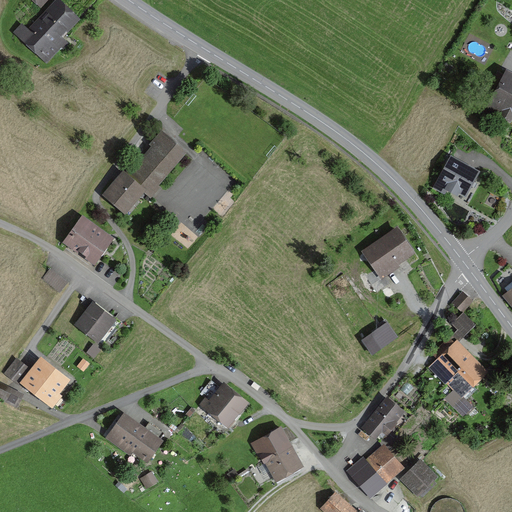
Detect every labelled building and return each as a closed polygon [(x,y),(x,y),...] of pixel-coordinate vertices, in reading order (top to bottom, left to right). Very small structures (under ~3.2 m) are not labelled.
[(58,7),(30,36),(21,28),(16,33),(25,42),(28,39),(42,52),(41,53),(48,60),(62,45),(64,48),(67,45),(58,35),(72,20),(58,7)] [(511,80),(498,73),(486,96),(493,100),(487,111),(499,118),(501,115),(510,120),(511,115),(511,80)] [(149,180),(156,186),(185,152),(162,132),(151,144),(153,147),(128,176),(124,173),(105,195),(124,212),(125,211),(123,210),(134,197),(135,199),(143,189),(142,188),(149,180)] [(456,193),(458,189),(464,192),(475,173),(451,159),(435,188),(446,193),(448,189),(456,193)] [(67,241),(93,259),(108,239),(82,220),(67,241)] [(381,273),(412,252),(397,230),(365,252),(377,269),(366,276),(377,291),(388,284),(381,273)] [(43,278),(60,291),(68,281),(50,268),(43,278)] [(454,303),(462,310),(471,300),(464,293),(454,303)] [(78,325),(104,345),(119,325),(93,305),(78,325)] [(472,408),(460,394),(485,370),(475,359),(472,362),(455,345),(475,326),(464,314),(455,323),(460,328),(434,353),(440,360),(431,368),(446,383),(448,381),(455,388),(445,397),(463,417),(472,408)] [(387,323),(363,339),(373,354),(397,337),(387,323)] [(95,342),(88,351),(96,357),(102,347),(95,342)] [(8,372),(25,385),(28,382),(27,381),(33,374),(16,361),(8,372)] [(63,380),(41,363),(33,374),(27,381),(28,382),(53,401),(58,395),(54,392),(63,380)] [(229,418),(232,420),(246,404),(225,386),(223,389),(211,380),(202,391),(213,401),(210,405),(204,400),(201,404),(224,424),(229,418)] [(0,398),(16,406),(20,397),(0,387),(0,398)] [(365,428),(378,438),(401,411),(388,400),(365,428)] [(113,433),(146,457),(163,433),(149,423),(144,430),(125,417),(113,433)] [(265,451),(278,477),(298,465),(277,431),(255,444),(260,453),(265,451)] [(367,493),(382,480),(385,482),(401,468),(383,447),(367,461),(363,457),(348,471),(367,493)] [(406,477),(420,492),(433,479),(419,464),(406,477)] [(153,474),(144,480),(148,487),(157,481),(153,474)] [(354,511),(335,495),(324,508),(328,511),(354,511)]
